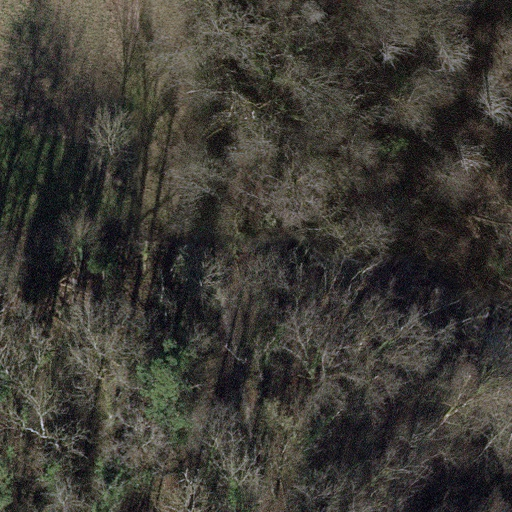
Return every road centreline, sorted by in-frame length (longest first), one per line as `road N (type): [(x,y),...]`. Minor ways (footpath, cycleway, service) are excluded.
road 1 (track): [(217,0),(212,212),(0,260)]
road 2 (track): [(212,212),(258,449),(250,511)]
